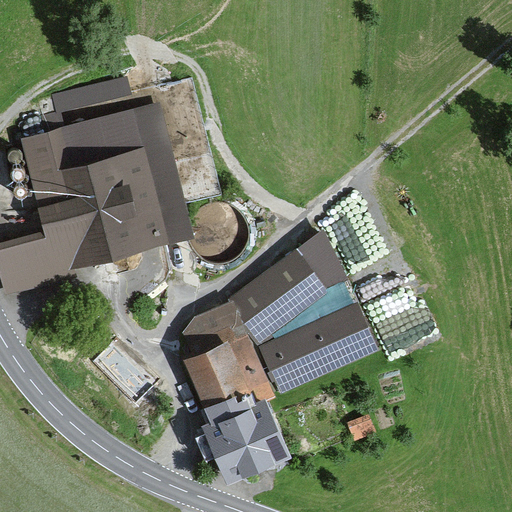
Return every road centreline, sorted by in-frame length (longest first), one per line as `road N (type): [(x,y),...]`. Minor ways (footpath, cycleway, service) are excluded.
road 1 (secondary): [(237,511),(115,458),(67,420),(0,327)]
road 2 (track): [(309,216),(511,42)]
